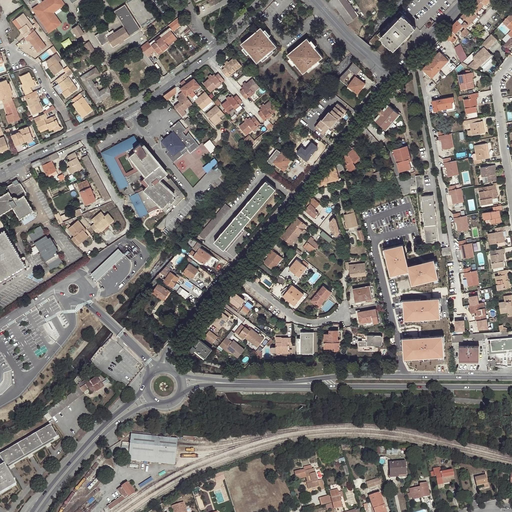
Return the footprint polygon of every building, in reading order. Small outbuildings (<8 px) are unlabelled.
[(60,7),(65,3),(62,0),(44,0),(43,1),(44,2),(41,4),(40,3),(33,8),(50,32),(62,23),(59,18),(57,20),(51,12),(59,6),(60,7)] [(353,7),(347,0),(338,0),(353,20),(359,15),(353,7)] [(461,17),(458,20),(464,26),(465,27),(468,24),(467,24),(470,21),(471,23),(478,16),(475,14),(485,4),(486,5),(490,0),(476,0),(468,9),(461,17)] [(113,46),(140,29),(125,5),(115,11),(125,27),(115,33),(114,30),(109,33),(107,30),(98,36),(103,45),(110,41),(113,46)] [(54,12),(60,7),(59,6),(51,12),(57,20),(59,18),(54,12)] [(378,35),(388,46),(389,45),(392,48),(395,50),(400,45),(399,44),(410,33),(410,34),(416,28),(414,25),(410,22),(411,21),(401,11),(389,23),(378,35)] [(22,34),(24,37),(32,32),(29,29),(35,24),(37,27),(40,25),(37,21),(32,24),(23,12),(16,18),(21,27),(19,28),(23,33),(22,34)] [(511,36),(511,14),(502,22),(511,30),(508,34),(511,37),(511,36)] [(141,47),(146,54),(154,49),(157,53),(168,45),(166,43),(175,36),(177,35),(173,31),(184,23),(180,16),(168,25),(170,27),(150,43),(143,48),(142,46),(141,47)] [(453,26),(450,29),(456,34),(464,26),(458,20),(453,26)] [(78,38),(84,34),(79,25),(72,29),(78,38)] [(265,31),(261,27),(242,43),(245,47),(250,53),(258,62),(262,58),(273,49),(277,46),(269,36),(265,31)] [(466,37),(470,33),(466,28),(461,32),(466,37)] [(450,29),(444,35),(449,41),(456,34),(450,29)] [(24,37),(24,38),(26,41),(28,40),(32,46),(37,52),(45,46),(33,30),(32,32),(24,37)] [(399,44),(400,45),(410,34),(410,33),(399,44)] [(488,37),(494,42),(497,39),(491,34),(488,37)] [(177,39),(175,36),(166,43),(168,45),(168,46),(177,39)] [(484,41),(489,47),(494,42),(488,37),(484,41)] [(70,38),(62,41),(64,47),(72,43),(70,38)] [(311,42),(307,38),(288,53),(292,57),(296,63),(304,73),(308,69),(319,60),(323,57),(315,47),(311,42)] [(511,39),(511,38),(503,46),(508,50),(511,45),(511,39)] [(469,66),(476,70),(480,65),(491,54),(486,49),(489,47),(484,41),(481,44),(484,47),(473,58),(475,60),(469,66)] [(93,56),(97,54),(89,42),(85,45),(89,52),(87,53),(90,58),(92,60),(94,58),(93,56)] [(461,63),(462,62),(468,58),(467,57),(461,44),(454,48),(461,63)] [(168,45),(157,53),(159,55),(169,47),(168,46),(168,45)] [(275,51),(273,49),(262,58),(264,61),(275,51)] [(439,52),(431,60),(440,69),(444,65),(442,64),(447,59),(439,52)] [(491,54),(480,65),(482,67),(493,56),(491,54)] [(56,76),(65,69),(55,56),(47,62),(51,68),(56,76)] [(226,64),(224,66),(225,68),(222,70),(228,77),(231,75),(232,76),(236,72),(236,71),(242,66),(235,58),(229,62),(228,61),(225,63),(226,64)] [(321,62),(319,60),(308,69),(310,71),(321,62)] [(423,69),(430,76),(435,71),(437,73),(440,69),(431,60),(423,69)] [(354,63),(339,79),(342,82),(352,71),(357,75),(361,70),(354,63)] [(97,103),(113,94),(108,86),(100,91),(97,87),(99,86),(97,83),(95,84),(92,79),(101,74),(96,67),(81,77),(97,103)] [(470,82),(473,81),(473,78),(474,77),(473,72),(458,75),(461,90),(471,88),(470,82)] [(25,91),(26,95),(33,92),(32,89),(36,87),(30,73),(21,76),(24,83),(27,90),(25,91)] [(215,75),(214,74),(212,76),(211,75),(208,77),(209,78),(203,83),(210,92),(216,87),(217,88),(222,84),(222,83),(224,81),(218,73),(215,75)] [(67,98),(79,90),(70,77),(67,74),(57,81),(60,84),(61,83),(67,91),(65,92),(63,93),(67,98)] [(356,76),(348,86),(358,94),(366,84),(356,76)] [(200,85),(194,78),(180,89),(182,92),(183,92),(186,96),(200,85)] [(249,96),(250,97),(255,93),(254,92),(260,87),(253,79),(247,84),(246,82),(243,84),(244,86),(242,88),(243,89),(240,92),(246,99),(249,96)] [(2,100),(4,104),(13,100),(11,97),(13,96),(12,93),(13,93),(9,84),(8,84),(7,80),(0,82),(0,89),(4,100),(2,100)] [(175,87),(163,96),(167,100),(176,93),(175,87)] [(26,95),(25,96),(33,115),(42,111),(38,101),(36,96),(38,95),(36,91),(33,92),(26,95)] [(186,96),(183,92),(179,95),(180,97),(177,99),(180,102),(175,107),(178,112),(179,112),(183,117),(187,113),(184,111),(192,104),(190,100),(186,96)] [(212,100),(206,92),(195,100),(202,109),(205,106),(212,100)] [(479,97),(478,92),(468,94),(469,99),(465,100),(466,108),(467,114),(477,112),(476,107),(476,105),(478,104),(476,98),(479,97)] [(82,95),(74,101),(76,104),(81,110),(79,111),(84,119),(94,111),(82,95)] [(235,110),(240,105),(240,104),(242,102),(236,95),(233,97),(232,96),(230,98),(229,97),(226,99),(227,100),(221,105),(228,114),(234,109),(235,110)] [(452,102),(455,101),(454,97),(432,101),(434,111),(439,111),(439,113),(456,109),(456,107),(453,108),(452,102)] [(13,100),(4,104),(5,107),(5,108),(7,107),(10,115),(8,115),(6,116),(9,124),(20,119),(13,100)] [(214,102),(212,100),(205,106),(207,108),(214,102)] [(261,111),(258,113),(264,120),(267,118),(268,119),(273,115),(272,114),(278,109),(271,100),(265,105),(264,104),(261,106),(262,107),(260,109),(261,111)] [(330,114),(329,113),(324,120),(323,120),(320,123),(316,129),(327,137),(334,128),(335,129),(349,111),(338,103),(334,109),(331,113),(330,114)] [(374,120),(385,129),(399,114),(388,104),(383,110),(381,108),(378,112),(379,114),(374,120)] [(222,111),(217,105),(206,114),(215,125),(222,120),(220,118),(224,114),(222,111)] [(48,114),(41,117),(42,121),(37,123),(41,132),(49,128),(50,130),(51,132),(55,130),(54,128),(61,125),(58,120),(56,121),(55,118),(49,120),(49,118),(50,118),(48,114)] [(399,114),(385,129),(387,130),(400,115),(399,114)] [(251,119),(251,118),(248,120),(247,118),(244,120),(245,122),(240,127),(247,135),(253,130),(253,131),(258,127),(258,126),(261,124),(254,116),(251,119)] [(184,121),(190,129),(194,126),(188,118),(184,121)] [(474,123),(473,119),(467,120),(468,124),(470,123),(472,135),(485,133),(482,121),(474,123)] [(190,153),(199,146),(188,132),(187,134),(186,136),(182,132),(186,129),(178,121),(170,128),(173,132),(164,139),(162,141),(161,139),(161,141),(161,144),(161,146),(162,148),(163,148),(164,148),(166,148),(168,148),(170,150),(169,150),(167,151),(166,152),(166,153),(173,162),(183,154),(181,151),(186,147),(190,153)] [(381,145),(363,124),(358,130),(366,139),(376,149),(381,145)] [(25,142),(33,139),(29,127),(20,130),(20,132),(12,135),(16,145),(25,142)] [(358,130),(355,135),(361,143),(366,139),(358,130)] [(443,149),(454,147),(451,133),(446,134),(445,130),(438,132),(440,140),(441,140),(443,149)] [(0,150),(8,147),(4,137),(0,138),(0,150)] [(125,192),(125,193),(126,194),(127,194),(128,194),(130,196),(140,216),(147,213),(147,211),(159,205),(163,208),(163,211),(167,214),(173,207),(172,206),(174,205),(175,206),(181,200),(180,200),(181,198),(182,199),(185,196),(170,178),(169,179),(165,175),(165,174),(166,174),(166,173),(166,172),(165,172),(165,171),(164,171),(163,171),(162,171),(142,146),(140,143),(139,145),(135,137),(103,153),(121,189),(126,186),(127,188),(126,189),(125,190),(125,191),(125,192)] [(204,144),(211,152),(217,147),(210,139),(204,144)] [(301,145),(295,153),(307,161),(318,146),(311,141),(305,149),(301,145)] [(475,164),(482,162),(481,159),(490,157),(487,143),(475,146),(477,160),(474,160),(475,164)] [(347,146),(341,153),(348,164),(346,165),(349,170),(356,166),(355,164),(353,162),(361,158),(356,151),(357,150),(357,149),(357,148),(356,147),(355,147),(354,147),(348,144),(347,146)] [(408,146),(395,149),(398,161),(397,162),(399,169),(406,167),(406,168),(411,167),(412,167),(410,161),(412,161),(408,146)] [(285,171),(288,166),(287,165),(292,160),(283,153),(282,153),(278,149),(268,161),(274,166),(276,164),(285,171)] [(79,157),(77,152),(69,156),(71,161),(69,162),(71,166),(74,173),(84,168),(78,157),(79,157)] [(58,157),(57,153),(42,160),(40,160),(30,164),(33,169),(41,165),(46,175),(47,175),(48,177),(56,173),(55,171),(56,170),(52,160),(58,157)] [(111,198),(88,154),(81,158),(104,202),(111,198)] [(374,154),(370,156),(376,165),(380,162),(374,154)] [(344,169),(339,157),(335,162),(327,173),(329,182),(335,181),(336,185),(342,183),(341,179),(340,179),(338,173),(345,170),(344,169)] [(217,162),(214,158),(202,168),(206,173),(217,162)] [(450,158),(443,159),(445,167),(446,167),(448,176),(459,174),(457,160),(451,161),(450,158)] [(494,170),(496,170),(495,165),(481,168),(483,183),(494,181),(493,174),(495,174),(494,170)] [(383,167),(371,172),(375,184),(388,180),(383,167)] [(320,182),(322,186),(329,182),(327,173),(320,182)] [(424,175),(422,176),(416,176),(417,191),(426,191),(424,175)] [(277,191),(266,181),(263,186),(254,196),(265,205),(277,191)] [(9,191),(0,196),(0,215),(13,208),(20,219),(34,211),(25,194),(26,193),(20,182),(16,185),(14,183),(7,187),(9,191)] [(86,205),(96,201),(88,182),(78,186),(86,205)] [(453,204),(464,202),(462,188),(456,189),(455,185),(448,187),(450,195),(451,194),(453,204)] [(494,190),(493,185),(482,187),(483,191),(479,192),(482,205),(493,203),(492,199),(492,197),(494,196),(493,190),(494,190)] [(422,195),(422,201),(424,201),(425,209),(423,209),(423,210),(424,213),(425,213),(426,220),(424,220),(425,224),(425,226),(426,226),(428,242),(433,241),(433,238),(434,237),(437,237),(436,225),(437,225),(436,216),(434,216),(434,212),(435,212),(435,210),(435,208),(434,208),(433,203),(433,194),(422,195)] [(305,200),(302,203),(307,207),(305,210),(314,218),(318,213),(314,210),(319,204),(309,195),(305,200)] [(265,205),(254,196),(248,203),(241,211),(252,220),(265,205)] [(226,204),(199,236),(204,240),(231,209),(226,204)] [(503,209),(502,205),(494,206),(494,211),(483,213),(484,220),(491,219),(492,224),(499,223),(499,217),(501,217),(500,210),(503,209)] [(353,208),(346,209),(347,214),(344,215),(348,228),(358,226),(353,208)] [(252,220),(241,211),(235,219),(228,226),(239,235),(252,220)] [(96,224),(93,227),(98,234),(105,228),(103,227),(108,223),(109,224),(113,221),(108,214),(105,216),(102,212),(92,220),(96,224)] [(458,231),(469,229),(466,215),(461,216),(460,212),(453,214),(455,222),(456,222),(458,231)] [(297,218),(289,228),(298,235),(306,226),(297,218)] [(335,219),(333,218),(329,223),(332,232),(336,236),(339,233),(335,219)] [(75,237),(72,239),(77,245),(80,243),(79,241),(87,235),(83,230),(85,228),(78,220),(68,228),(75,237)] [(30,236),(43,229),(41,226),(29,233),(30,236)] [(239,235),(228,226),(221,235),(214,243),(225,252),(239,235)] [(504,226),(495,228),(496,232),(488,234),(490,244),(505,241),(504,236),(502,236),(501,231),(503,231),(505,231),(504,226)] [(298,235),(289,228),(286,231),(285,233),(282,237),(291,244),(293,242),(297,237),(298,235)] [(44,231),(43,229),(30,236),(52,270),(64,263),(56,251),(58,249),(52,239),(45,243),(39,234),(44,231)] [(0,280),(26,265),(5,230),(0,232),(0,280)] [(330,242),(333,237),(323,230),(320,234),(330,242)] [(45,243),(52,239),(50,237),(48,238),(44,231),(39,234),(45,243)] [(88,237),(87,235),(79,241),(80,243),(88,237)] [(202,244),(191,237),(189,240),(196,245),(194,248),(197,251),(196,253),(192,250),(190,254),(205,264),(207,261),(208,260),(210,261),(214,256),(200,247),(202,244)] [(315,248),(316,249),(319,246),(313,241),(313,240),(311,238),(307,242),(315,248)] [(463,258),(474,256),(471,243),(466,244),(466,240),(458,241),(460,249),(462,249),(463,258)] [(134,244),(132,241),(122,252),(124,254),(134,244)] [(315,248),(307,242),(304,246),(311,253),(315,248)] [(403,244),(385,249),(392,275),(410,270),(409,266),(403,244)] [(449,246),(442,248),(443,256),(451,254),(449,246)] [(119,248),(90,274),(97,281),(125,255),(124,254),(122,252),(119,248)] [(504,248),(490,250),(493,268),(504,266),(503,262),(503,260),(504,259),(503,253),(505,253),(504,248)] [(277,256),(278,254),(275,252),(275,253),(272,250),(267,256),(269,257),(264,262),(273,269),(282,259),(277,256)] [(297,259),(290,269),(299,277),(307,267),(297,259)] [(434,260),(409,266),(410,270),(413,279),(414,278),(415,284),(439,277),(434,260)] [(351,262),(346,263),(346,270),(350,269),(351,277),(367,276),(365,263),(351,265),(351,262)] [(190,263),(184,273),(188,276),(189,275),(193,278),(194,277),(196,279),(200,272),(198,270),(199,269),(190,263)] [(468,286),(479,284),(476,270),(471,271),(471,267),(463,269),(465,277),(467,276),(468,286)] [(506,270),(498,271),(499,275),(495,276),(498,289),(510,287),(508,280),(505,280),(504,275),(507,274),(506,270)] [(180,277),(181,276),(179,274),(177,273),(176,275),(171,271),(165,280),(173,286),(174,285),(177,288),(183,280),(180,277)] [(153,292),(164,299),(170,291),(159,283),(153,292)] [(293,285),(284,295),(295,304),(304,294),(293,285)] [(310,301),(314,304),(315,303),(318,305),(324,298),(325,300),(331,292),(324,286),(310,301)] [(353,289),(355,300),(363,299),(363,301),(373,299),(370,286),(353,289)] [(187,297),(190,292),(182,288),(180,294),(187,297)] [(170,291),(164,299),(166,301),(172,292),(170,291)] [(232,298),(230,301),(239,308),(245,300),(234,292),(231,297),(232,298)] [(510,301),(511,300),(511,294),(505,296),(505,302),(499,302),(501,313),(508,312),(509,316),(511,315),(511,306),(511,307),(510,301)] [(469,296),(471,304),(479,303),(478,295),(469,296)] [(315,303),(314,304),(318,307),(325,300),(324,298),(318,305),(315,303)] [(439,299),(403,301),(404,320),(440,318),(439,299)] [(469,304),(471,313),(474,312),(476,320),(477,320),(487,318),(484,302),(479,303),(471,304),(469,304)] [(246,305),(243,310),(247,313),(251,309),(246,305)] [(222,308),(212,321),(220,328),(231,315),(226,310),(225,311),(222,308)] [(377,310),(360,313),(359,313),(358,313),(359,317),(360,320),(360,322),(361,323),(363,324),(364,323),(368,323),(373,322),(373,324),(379,323),(377,310)] [(359,313),(360,313),(359,311),(356,311),(357,318),(358,322),(359,323),(359,324),(360,325),(361,325),(362,325),(364,326),(367,325),(367,327),(374,326),(373,324),(373,322),(368,323),(364,323),(363,324),(361,323),(360,322),(360,320),(359,317),(358,313),(359,313)] [(487,318),(477,320),(478,329),(488,328),(487,318)] [(463,320),(455,321),(456,331),(464,330),(463,320)] [(245,337),(250,342),(258,347),(264,339),(251,329),(250,331),(245,327),(239,334),(244,339),(245,337)] [(209,331),(205,336),(206,336),(213,343),(214,342),(216,344),(218,342),(216,340),(218,337),(209,331)] [(325,333),(325,348),(335,348),(335,351),(336,351),(338,351),(339,350),(340,350),(340,349),(340,342),(338,342),(338,339),(339,331),(330,331),(330,334),(325,333)] [(297,338),(297,353),(314,353),(314,332),(301,332),(301,338),(297,338)] [(452,335),(452,342),(463,342),(463,338),(474,337),(474,340),(485,340),(485,338),(485,333),(452,335)] [(381,345),(381,336),(381,335),(363,335),(363,339),(365,339),(365,341),(358,341),(358,347),(363,347),(363,350),(373,350),(373,346),(381,346),(381,345)] [(443,336),(403,339),(405,360),(444,357),(443,336)] [(511,337),(491,339),(491,342),(492,350),(506,349),(511,348),(511,337)] [(292,346),(292,338),(282,338),(282,343),(276,343),(276,347),(275,347),(273,347),(272,348),(271,349),(271,351),(272,352),(272,353),(276,353),(276,351),(283,351),(283,353),(288,353),(289,346),(292,346)] [(200,340),(194,347),(192,349),(191,350),(191,351),(192,352),(193,353),(194,353),(195,352),(204,359),(212,349),(200,340)] [(234,340),(227,349),(238,358),(245,349),(234,340)] [(492,350),(491,342),(489,342),(489,353),(506,352),(506,349),(492,350)] [(460,346),(459,359),(479,360),(479,346),(460,346)] [(0,396),(2,395),(12,385),(11,372),(0,351),(0,396)] [(227,356),(234,362),(236,359),(229,354),(227,356)] [(79,388),(83,393),(88,389),(91,393),(95,390),(97,392),(105,386),(98,376),(87,384),(85,380),(78,386),(79,388)] [(84,395),(79,388),(42,415),(48,422),(84,395)] [(50,426),(33,436),(40,447),(57,437),(50,426)] [(157,434),(131,432),(129,460),(174,464),(177,439),(156,437),(157,434)] [(33,436),(16,445),(23,457),(40,447),(33,436)] [(0,455),(0,456),(5,465),(6,467),(23,457),(16,445),(0,455)] [(389,463),(390,475),(398,474),(398,475),(406,475),(405,461),(389,463)] [(0,467),(0,494),(17,485),(6,467),(5,465),(0,467)] [(318,481),(314,468),(312,469),(304,471),(304,470),(301,471),(294,473),(296,479),(306,476),(306,477),(308,484),(307,484),(309,490),(319,487),(320,491),(325,489),(322,480),(318,481)] [(438,485),(443,484),(443,482),(451,480),(454,480),(452,470),(441,473),(440,468),(433,469),(434,477),(436,476),(438,485)] [(486,476),(475,479),(476,487),(483,486),(484,489),(488,488),(486,476)] [(367,483),(369,488),(382,484),(380,478),(367,483)] [(122,497),(108,507),(110,510),(135,493),(128,483),(118,490),(122,497)] [(412,494),(413,496),(423,495),(423,498),(430,497),(427,483),(419,484),(420,487),(409,489),(410,494),(412,494)] [(338,490),(330,492),(334,508),(342,506),(338,490)] [(369,496),(374,511),(386,511),(387,511),(380,492),(369,496)] [(186,511),(183,501),(171,505),(173,511),(186,511)]
